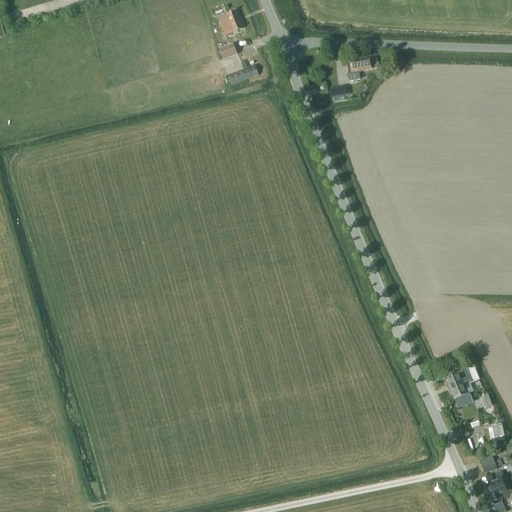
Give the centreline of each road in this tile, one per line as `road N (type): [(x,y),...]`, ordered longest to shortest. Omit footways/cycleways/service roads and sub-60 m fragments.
road 1 (tertiary): [(475,511),(283,50)]
road 2 (unclassified): [(511,49),(315,43),(283,50)]
